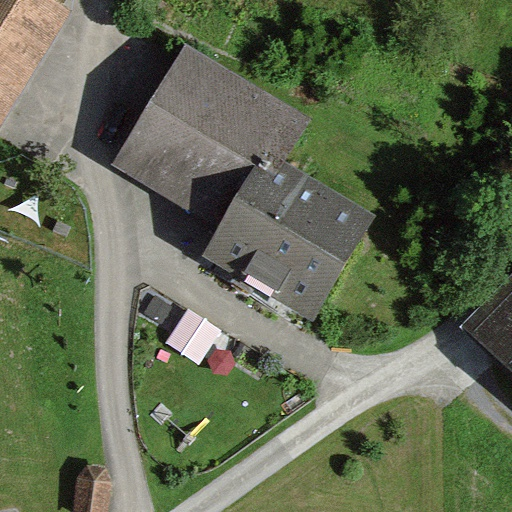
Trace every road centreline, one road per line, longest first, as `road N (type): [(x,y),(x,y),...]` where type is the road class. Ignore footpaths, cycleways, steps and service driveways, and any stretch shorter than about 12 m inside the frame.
road 1 (track): [(104,0),(109,349),(132,511)]
road 2 (track): [(511,284),(439,347),(195,511)]
road 3 (track): [(110,260),(379,385)]
